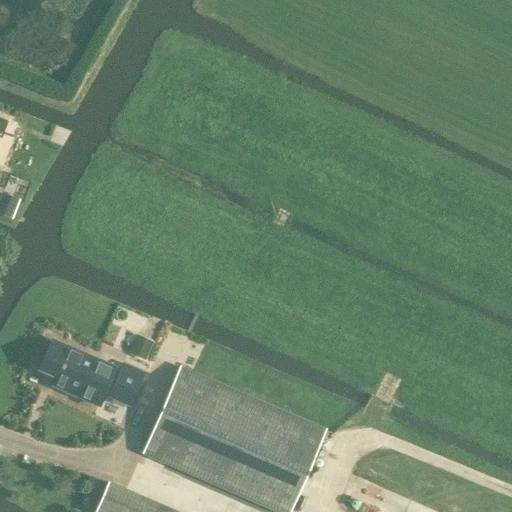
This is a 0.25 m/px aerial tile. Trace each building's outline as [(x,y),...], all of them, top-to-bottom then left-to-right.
[(17,202),(2,196),(0,201),(0,216),(10,220),(17,202)] [(138,334),(129,353),(144,360),(153,340),(138,334)] [(51,341),(39,370),(56,377),(52,385),(98,405),(103,393),(129,404),(143,372),(121,363),(117,370),(51,341)] [(179,367),(141,453),(276,511),(289,511),(325,430),(179,367)] [(177,511),(107,482),(93,511),(177,511)]
